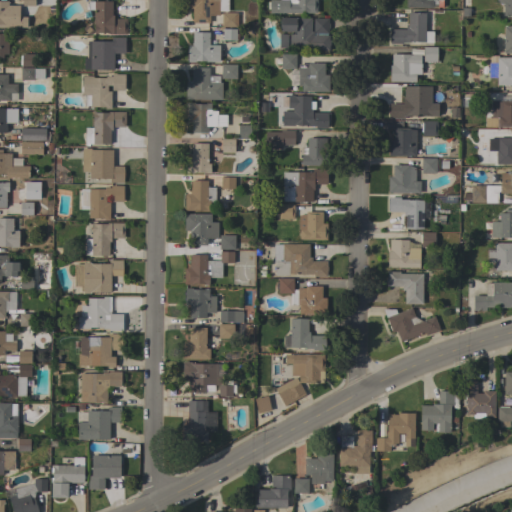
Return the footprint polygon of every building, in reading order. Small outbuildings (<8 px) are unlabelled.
[(7,4),(16,5),(16,23),(7,22),(7,24),(0,24),(0,0),(7,1),(7,4)] [(219,0),(219,15),(209,15),(209,23),(192,22),(192,11),(192,8),(186,8),(187,0),(219,0)] [(279,13),(279,3),(286,3),(286,0),(316,0),(316,13),(279,13)] [(443,0),(443,7),(437,7),(437,5),(433,5),(433,8),(406,7),(406,0),(443,0)] [(511,0),(511,16),(503,16),(503,4),(499,4),(496,2),(496,0),(511,0)] [(93,1),(112,1),(112,15),(113,15),(113,19),(126,19),(126,34),(109,34),(109,32),(96,32),(96,34),(93,34),(93,1)] [(425,32),(433,32),(433,43),(425,43),(425,42),(390,41),(390,29),(405,29),(405,26),(407,26),(407,12),(425,13),(425,32)] [(237,13),(237,14),(242,14),(242,26),(237,26),(237,27),(221,27),(221,13),(237,13)] [(279,34),(293,34),(293,32),(278,32),(279,17),(311,18),(310,31),(313,31),(313,18),(328,18),(328,33),(313,33),(313,35),(329,36),(329,49),(279,48),(279,34)] [(504,26),(511,26),(511,53),(503,53),(504,26)] [(236,29),(236,34),(238,34),(238,40),(222,40),(222,29),(236,29)] [(209,39),(215,39),(215,56),(211,55),(211,62),(206,62),(206,61),(194,61),(194,62),(187,62),(187,45),(191,45),(191,43),(192,43),(192,32),(209,32),(209,39)] [(0,33),(10,34),(10,41),(8,41),(7,54),(2,54),(2,58),(0,58),(0,33)] [(87,41),(85,41),(85,36),(91,36),(91,41),(111,41),(111,37),(125,37),(125,53),(113,53),(113,69),(83,69),(83,58),(87,58),(87,41)] [(423,47),(436,47),(436,62),(423,62),(423,47)] [(34,54),(34,66),(21,66),(21,54),(34,54)] [(281,64),(275,64),(276,59),(281,59),(281,54),(295,54),(295,69),(281,69),(281,64)] [(389,65),(391,65),(391,55),(420,55),(420,75),(415,75),(415,82),(389,82),(389,65)] [(496,78),(488,77),(488,63),(489,63),(489,55),(498,55),(498,57),(511,57),(511,85),(496,85),(496,78)] [(301,86),(297,86),(298,64),(308,64),(308,63),(323,63),(323,72),(329,72),(328,92),(301,91),(301,86)] [(236,65),(236,79),(220,79),(220,65),(236,65)] [(20,67),(34,68),(43,68),(43,78),(34,78),(34,80),(20,80),(20,67)] [(185,82),(191,82),(191,79),(191,68),(208,68),(208,75),(219,76),(219,83),(221,83),(221,99),(185,99),(185,82)] [(0,74),(7,74),(7,84),(16,84),(16,101),(9,101),(9,100),(0,100),(0,74)] [(110,108),(105,108),(105,107),(90,107),(90,94),(82,94),(82,76),(92,76),(92,77),(105,77),(105,76),(111,76),(111,74),(124,74),(124,90),(111,90),(111,85),(107,85),(107,91),(110,91),(110,108)] [(421,104),(429,104),(429,115),(421,115),(421,116),(404,116),(404,119),(389,119),(389,104),(402,104),(402,97),(404,97),(404,87),(421,86),(421,104)] [(281,111),(292,111),(292,108),(287,108),(287,107),(281,107),(281,97),(287,96),(287,95),(293,95),(293,96),(310,96),(310,101),(315,101),(315,109),(311,109),(311,113),(327,113),(327,128),(314,128),(314,126),(281,126),(281,111)] [(511,100),(511,127),(496,127),(496,118),(490,118),(491,100),(511,100)] [(210,103),(210,111),(217,111),(217,126),(207,126),(207,132),(191,132),(191,119),(186,119),(186,103),(210,103)] [(259,113),(259,103),(268,103),(268,113),(259,113)] [(0,108),(16,108),(16,123),(6,123),(6,132),(0,132),(0,108)] [(109,144),(84,144),(85,127),(92,127),(92,111),(125,112),(125,127),(112,127),(112,131),(110,131),(109,144)] [(421,121),(436,121),(436,136),(421,136),(421,121)] [(250,125),(250,138),(237,138),(238,125),(250,125)] [(45,128),(45,131),(50,131),(50,141),(45,141),(45,140),(20,140),(20,128),(45,128)] [(388,139),(393,139),(393,128),(409,128),(409,129),(416,129),(415,156),(388,156),(388,139)] [(280,132),(280,130),(294,130),(294,145),(281,145),(281,149),(265,149),(265,132),(280,132)] [(301,147),(306,147),(306,138),(325,138),(325,151),(327,151),(327,163),(324,163),(324,166),(301,166),(301,147)] [(495,150),(496,150),(496,138),(511,138),(511,164),(495,164),(495,150)] [(234,153),(221,153),(221,139),(234,139),(234,153)] [(42,142),(42,154),(20,154),(20,152),(19,152),(19,143),(20,143),(20,142),(42,142)] [(207,163),(210,163),(210,173),(204,173),(204,172),(194,172),(194,173),(186,173),(186,157),(190,157),(190,153),(191,153),(191,143),(207,143),(207,163)] [(112,150),(112,166),(123,166),(123,183),(109,182),(109,178),(89,178),(89,172),(81,172),(82,148),(89,148),(91,149),(112,150)] [(0,149),(2,149),(2,153),(11,153),(11,158),(22,158),(22,165),(29,166),(29,176),(27,176),(27,178),(5,177),(5,174),(0,173),(0,149)] [(436,158),(436,160),(437,160),(437,172),(435,172),(435,173),(421,173),(421,158),(436,158)] [(388,176),(392,176),(392,165),(408,165),(415,168),(415,181),(419,181),(419,193),(387,193),(388,176)] [(312,172),(312,169),(326,169),(326,184),(313,184),(313,190),(312,190),(312,202),(282,201),(282,172),(312,172)] [(500,186),(500,172),(508,173),(508,170),(511,170),(511,193),(499,193),(499,192),(497,192),(497,203),(470,203),(470,185),(500,186)] [(235,177),(234,188),(220,188),(220,177),(235,177)] [(184,193),(188,193),(188,191),(190,191),(190,180),(207,180),(207,187),(215,187),(215,202),(210,202),(210,210),(204,210),(204,209),(193,209),(193,210),(184,210),(184,193)] [(39,181),(39,199),(24,199),(24,182),(39,181)] [(0,182),(1,183),(1,182),(8,182),(8,192),(6,192),(5,207),(0,207),(0,182)] [(104,189),(104,187),(110,187),(110,185),(123,185),(123,201),(110,201),(110,195),(105,195),(105,202),(109,202),(109,220),(103,220),(103,218),(88,218),(88,203),(80,203),(80,189),(104,189)] [(405,229),(405,216),(403,216),(403,212),(388,212),(388,197),(400,197),(400,199),(407,199),(407,200),(423,200),(423,229),(405,229)] [(32,202),(32,215),(20,215),(20,202),(32,202)] [(279,204),(293,204),(293,219),(278,219),(279,204)] [(492,222),(498,222),(498,213),(505,213),(505,209),(511,209),(511,237),(492,237),(492,222)] [(299,230),(297,230),(298,215),(300,215),(305,214),(305,211),(322,212),(321,224),(326,224),(326,240),(299,240),(299,230)] [(211,214),(210,222),(217,222),(217,238),(207,238),(206,245),(190,245),(190,233),(189,233),(189,230),(184,230),(184,213),(211,214)] [(0,218),(12,218),(12,230),(18,230),(18,247),(9,247),(9,246),(0,246),(0,218)] [(84,255),(85,239),(91,239),(91,223),(124,223),(123,238),(110,238),(110,242),(108,242),(108,255),(84,255)] [(434,232),(434,247),(420,247),(420,232),(434,232)] [(234,235),(234,249),(219,249),(219,235),(234,235)] [(387,251),(389,251),(389,239),(408,240),(408,248),(419,249),(419,268),(387,267),(387,251)] [(308,244),(308,257),(311,257),(311,261),(326,261),(326,277),(313,277),(313,274),(292,274),(292,276),(274,275),(275,263),(273,263),(273,244),(281,244),(281,243),(308,244)] [(494,262),(486,262),(487,249),(494,250),(494,243),(511,243),(511,270),(494,270),(494,262)] [(184,268),(189,268),(189,265),(190,254),(206,255),(206,261),(219,261),(219,251),(233,251),(233,263),(221,263),(221,278),(208,277),(208,284),(203,284),(203,283),(192,283),(192,284),(183,284),(184,268)] [(0,255),(8,255),(8,263),(15,263),(15,276),(0,275),(0,255)] [(80,292),(80,286),(73,286),(73,264),(82,264),(82,262),(90,262),(90,264),(108,264),(108,260),(122,260),(122,275),(110,275),(110,292),(89,292),(89,293),(82,293),(82,292),(80,292)] [(422,274),(421,304),(404,304),(404,290),(401,290),(401,287),(386,286),(386,271),(400,271),(399,273),(422,274)] [(19,289),(20,276),(32,276),(32,279),(34,279),(34,282),(34,288),(32,287),(32,289),(19,289)] [(298,305),(290,305),(290,293),(277,293),(278,278),(293,278),(293,289),(297,289),(297,288),(304,288),(305,286),(321,286),(321,298),(326,298),(325,314),(298,314),(298,305)] [(485,311),(480,311),(480,310),(478,310),(478,311),(473,311),(473,295),(485,296),(485,283),(491,283),(491,282),(511,282),(511,307),(485,307),(485,311)] [(191,288),(191,289),(203,289),(203,288),(208,288),(208,296),(215,296),(215,312),(205,312),(205,318),(194,318),(194,319),(191,319),(191,318),(189,318),(189,307),(188,307),(188,304),(184,304),(185,288),(191,288)] [(0,291),(7,291),(7,292),(16,292),(16,297),(15,297),(15,310),(6,309),(6,311),(4,311),(4,317),(0,317),(0,291)] [(110,314),(122,314),(122,330),(108,330),(108,329),(101,329),(101,327),(89,327),(89,328),(77,328),(77,317),(80,317),(80,305),(85,305),(85,306),(87,306),(87,298),(102,298),(102,296),(110,296),(110,314)] [(396,331),(391,333),(382,309),(395,309),(396,313),(411,308),(414,317),(421,321),(434,316),(439,330),(425,335),(424,333),(400,342),(396,331)] [(242,311),(242,322),(218,322),(218,311),(242,311)] [(33,313),(32,326),(18,326),(19,313),(33,313)] [(324,336),(324,351),(312,350),(312,348),(304,348),(304,347),(283,347),(283,335),(289,336),(290,318),(310,319),(309,335),(324,336)] [(233,324),(233,338),(217,338),(218,324),(233,324)] [(182,359),(182,342),(188,342),(188,339),(188,327),(206,327),(205,344),(205,349),(209,349),(209,359),(182,359)] [(0,331),(4,331),(4,340),(15,341),(15,345),(16,345),(16,347),(15,347),(15,350),(3,350),(3,355),(0,355),(0,331)] [(108,337),(108,334),(121,334),(121,350),(110,350),(109,356),(114,356),(114,367),(107,367),(107,366),(77,365),(77,354),(87,354),(87,337),(108,337)] [(30,351),(30,363),(18,363),(18,351),(30,351)] [(323,354),(323,371),(318,371),(318,383),(302,383),(302,373),(295,373),(295,365),(290,365),(290,354),(323,354)] [(223,385),(231,385),(232,396),(218,396),(218,385),(204,385),(204,392),(188,392),(188,377),(183,377),(183,362),(191,362),(191,364),(223,363),(223,385)] [(30,364),(30,377),(25,377),(25,396),(16,396),(4,397),(4,395),(0,395),(0,374),(18,374),(18,364),(30,364)] [(96,373),(96,372),(108,372),(108,371),(120,371),(120,387),(106,387),(106,404),(98,404),(98,402),(94,402),(94,403),(89,403),(89,402),(86,402),(86,401),(79,401),(79,391),(80,391),(80,373),(96,373)] [(511,372),(511,394),(503,394),(503,372),(511,372)] [(295,377),(305,394),(284,406),(274,388),(295,377)] [(494,418),(484,417),(484,413),(474,413),(474,415),(466,415),(466,395),(463,395),(463,381),(476,381),(476,393),(482,393),(482,391),(494,391),(494,418)] [(270,410),(256,413),(253,399),(255,398),(254,392),(264,390),(265,396),(267,396),(270,410)] [(420,405),(432,405),(432,404),(438,404),(438,391),(453,391),(453,405),(450,405),(449,432),(437,432),(437,423),(431,423),(431,430),(420,430),(420,405)] [(206,401),(206,412),(215,412),(215,431),(207,431),(207,442),(201,442),(201,440),(186,440),(186,437),(182,437),(182,425),(187,425),(187,422),(188,422),(188,413),(187,413),(187,401),(206,401)] [(0,403),(10,403),(10,404),(16,404),(16,416),(17,416),(17,433),(16,433),(16,438),(0,438),(0,403)] [(77,439),(77,422),(86,422),(86,411),(107,411),(107,407),(120,407),(120,423),(109,423),(109,439),(77,439)] [(511,407),(511,421),(509,421),(509,427),(499,427),(499,421),(496,421),(496,407),(511,407)] [(414,439),(405,439),(405,445),(392,445),(392,451),(374,451),(374,437),(386,437),(386,415),(397,415),(397,413),(414,413),(414,439)] [(368,451),(368,474),(355,473),(355,466),(338,466),(338,448),(339,448),(339,436),(352,436),(352,446),(355,446),(355,430),(371,430),(370,451),(368,451)] [(30,439),(29,451),(16,451),(17,438),(30,439)] [(2,475),(0,475),(0,451),(2,451),(14,451),(14,471),(13,471),(2,474),(2,475)] [(323,481),(323,484),(310,483),(310,475),(304,475),(304,458),(316,458),(316,454),(332,454),(332,481),(323,481)] [(119,455),(119,478),(103,477),(103,489),(87,489),(87,475),(91,476),(91,455),(119,455)] [(69,483),(69,484),(67,484),(67,498),(51,498),(51,483),(52,483),(52,482),(50,482),(50,478),(52,478),(52,472),(50,472),(50,466),(51,466),(51,465),(72,465),(72,457),(83,457),(83,476),(85,476),(85,478),(83,478),(83,483),(69,483)] [(256,507),(254,507),(254,499),(256,499),(256,489),(268,490),(268,488),(270,488),(271,475),(290,475),(289,490),(286,490),(286,508),(256,508),(256,507)] [(308,478),(307,493),(293,493),(293,478),(308,478)] [(37,511),(12,511),(8,497),(15,494),(14,489),(33,483),(33,479),(46,479),(46,491),(36,492),(34,492),(33,497),(37,511)]
